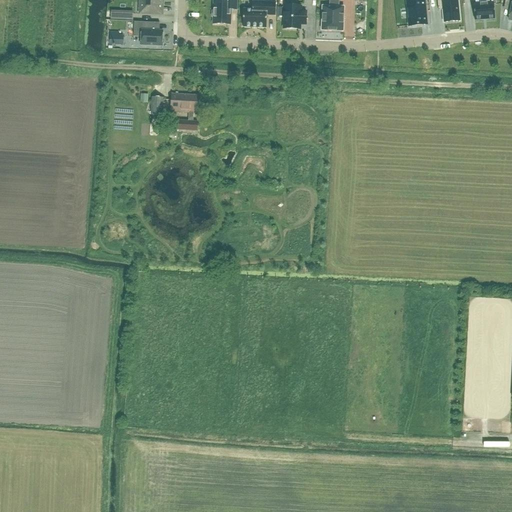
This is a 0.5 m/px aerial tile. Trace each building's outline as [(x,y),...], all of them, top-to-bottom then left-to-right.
[(139,0),(139,14),(158,15),(162,15),(162,6),(162,0),(139,0)] [(214,26),(229,27),(230,12),(237,12),(237,0),(224,0),(224,4),(215,4),(215,13),(212,13),(212,19),(214,19),(214,26)] [(322,6),(321,30),(342,31),(343,7),(338,7),(339,0),(338,0),(329,0),(329,7),(322,6)] [(410,26),(426,25),(423,0),(410,0),(407,0),(410,26)] [(437,0),(438,10),(442,10),(444,23),(460,21),(457,0),(437,0)] [(489,0),(489,3),(473,4),(475,20),(488,19),(495,19),(493,4),(496,4),(495,0),(489,0)] [(275,16),(276,3),(252,2),(252,10),(243,9),(243,27),(266,28),(267,15),(275,16)] [(300,7),(284,6),(284,29),(299,29),(300,24),(306,24),(306,12),(300,12),(300,7)] [(156,23),(134,22),(133,37),(141,37),(141,45),(162,46),(163,31),(155,31),(156,23)] [(118,45),(119,33),(110,33),(110,44),(118,45)] [(148,95),(140,94),(140,102),(148,103),(148,95)] [(198,113),(199,96),(171,95),(170,112),(189,113),(190,112),(198,113)] [(162,116),(164,98),(151,97),(151,115),(162,116)] [(188,128),(188,120),(176,119),(176,124),(169,123),(169,128),(188,128)]
